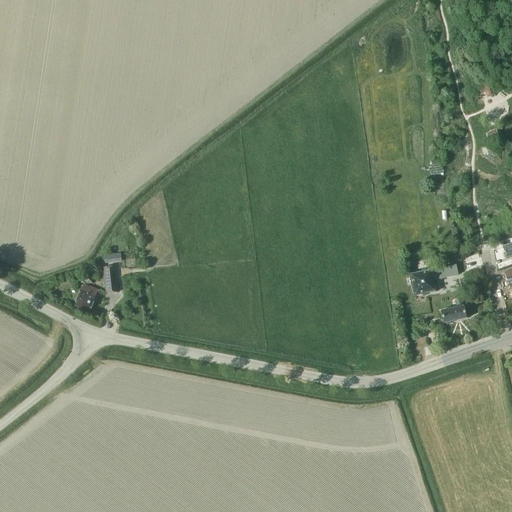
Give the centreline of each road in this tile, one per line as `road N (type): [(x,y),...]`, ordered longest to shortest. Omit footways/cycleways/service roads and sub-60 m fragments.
road 1 (tertiary): [(98,335),(345,381),(381,379),(511,338)]
road 2 (unclassified): [(0,423),(98,335)]
